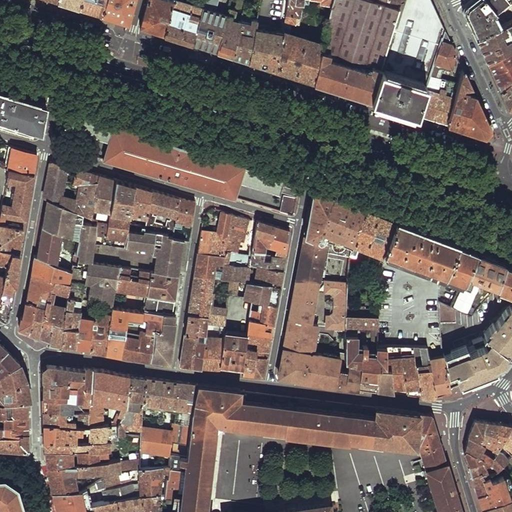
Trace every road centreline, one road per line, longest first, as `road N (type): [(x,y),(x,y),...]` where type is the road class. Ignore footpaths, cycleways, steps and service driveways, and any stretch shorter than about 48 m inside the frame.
road 1 (primary): [(493,183),(123,66)]
road 2 (primary): [(119,80),(315,137)]
road 3 (residential): [(7,335),(45,148)]
road 4 (residential): [(456,407),(268,385)]
road 5 (residential): [(200,194),(172,374)]
road 6 (primary): [(315,137),(487,195)]
road 7 (residential): [(268,385),(298,223)]
road 8 (residential): [(200,194),(45,148)]
road 9 (residential): [(29,358),(36,459),(49,511)]
road 10 (residential): [(172,374),(71,355),(29,358)]
road 11 (residential): [(505,130),(446,3)]
road 12 (primary): [(123,66),(0,28)]
